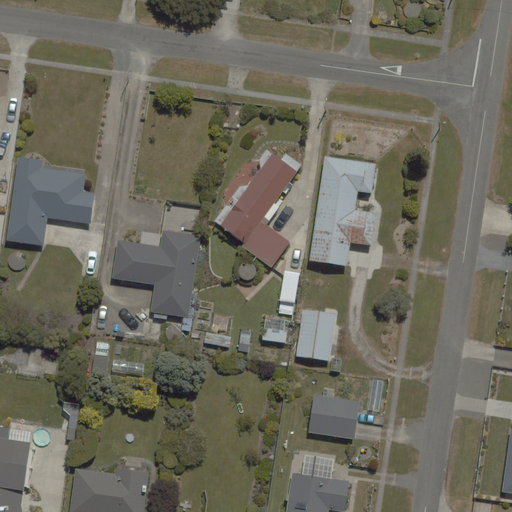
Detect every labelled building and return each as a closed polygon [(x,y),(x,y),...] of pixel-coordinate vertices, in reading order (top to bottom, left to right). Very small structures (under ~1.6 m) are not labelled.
[(214,232),(269,272),(308,219),(279,198),(295,177),(269,158),(214,232)] [(381,169),(326,161),(310,265),(348,271),(352,246),(369,249),(381,169)] [(91,178),(19,168),(8,244),(46,249),(50,221),(84,225),(91,178)] [(191,324),(202,241),(167,237),(165,251),(115,244),(110,283),(151,288),(147,319),(191,324)] [(303,270),(284,267),(279,305),(298,308),(303,270)] [(338,315),(305,310),(298,360),(330,364),(338,315)] [(263,330),(263,343),(286,343),(286,330),(263,330)] [(359,405),(315,398),(309,436),(354,442),(359,405)] [(29,453),(0,447),(0,511),(22,511),(20,499),(29,453)] [(118,478),(76,473),(71,511),(145,511),(151,471),(119,467),(118,478)] [(346,511),(351,487),(293,478),(287,511),(346,511)]
